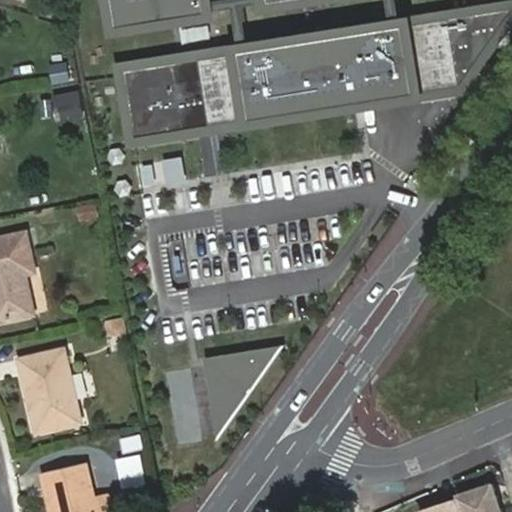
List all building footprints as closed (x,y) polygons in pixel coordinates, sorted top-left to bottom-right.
[(112,0),(117,27),(210,11),(209,9),(207,0),(112,0)] [(207,0),(209,9),(234,5),(241,49),(250,47),(243,4),(264,0),(207,0)] [(390,0),(395,23),(402,22),(397,0),(390,0)] [(241,49),(123,68),(134,139),(460,87),(511,13),(511,5),(402,22),(395,23),(250,47),(241,49)] [(53,64),(55,82),(73,80),(71,62),(53,64)] [(44,120),(87,113),(83,89),(40,96),(44,120)] [(167,183),(189,182),(187,157),(165,159),(167,183)] [(99,198),(80,201),(82,218),(102,215),(99,198)] [(0,239),(0,321),(37,314),(28,273),(37,271),(29,233),(0,239)] [(126,315),(108,319),(112,336),(130,332),(126,315)] [(220,439),(288,344),(210,357),(220,439)] [(23,358),(39,431),(83,422),(67,349),(23,358)] [(144,433),(123,436),(126,452),(146,449),(144,433)] [(100,511),(96,496),(89,463),(46,473),(54,511),(100,511)] [(462,500),(422,511),(504,511),(496,484),(460,495),(462,500)] [(114,511),(110,493),(96,496),(100,511),(114,511)]
